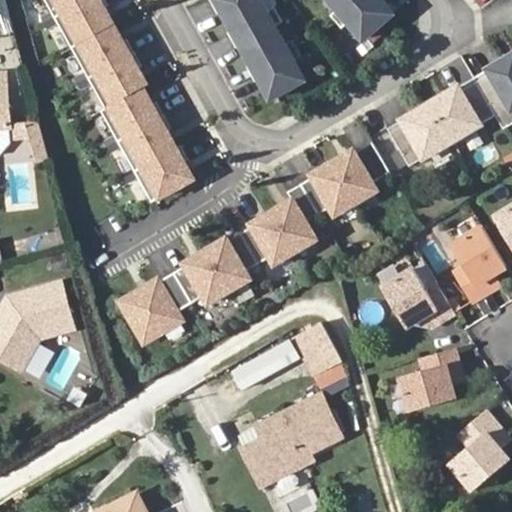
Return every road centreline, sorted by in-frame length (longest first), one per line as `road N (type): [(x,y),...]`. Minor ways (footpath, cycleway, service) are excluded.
road 1 (residential): [(166,0),(239,125),(265,142),(282,142),(439,52),(450,22)]
road 2 (residential): [(0,488),(333,294)]
